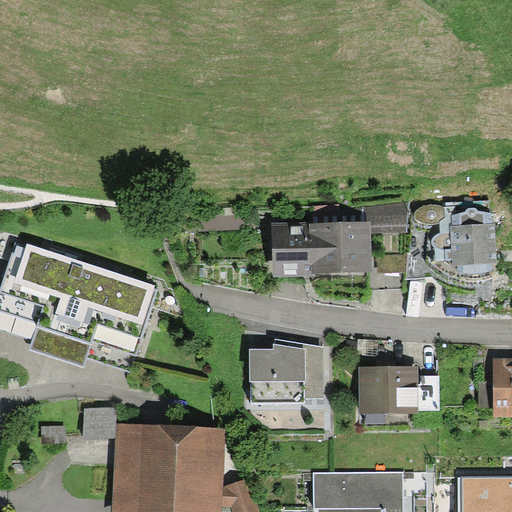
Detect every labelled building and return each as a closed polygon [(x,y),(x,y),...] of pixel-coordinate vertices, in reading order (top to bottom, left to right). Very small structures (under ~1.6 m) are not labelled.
[(485,275),(484,219),(442,219),(443,275),(485,275)] [(361,284),(360,232),(304,234),(305,285),(361,284)] [(0,321),(123,362),(146,295),(19,253),(0,308),(0,321)] [(272,347),(244,347),(243,405),(319,405),(320,347),(274,337),(272,347)] [(357,425),(412,422),(412,369),(358,370),(357,425)] [(511,373),(488,373),(486,423),(511,423),(511,373)] [(113,410),(86,409),(85,436),(112,437),(113,410)] [(43,439),(64,440),(65,425),(43,424),(43,439)] [(208,511),(211,430),(126,427),(123,511),(208,511)] [(427,472),(313,473),(313,511),(415,511),(415,505),(427,505),(427,472)] [(232,511),(257,511),(249,481),(226,488),(232,511)] [(456,496),(456,511),(488,511),(488,496),(456,496)]
